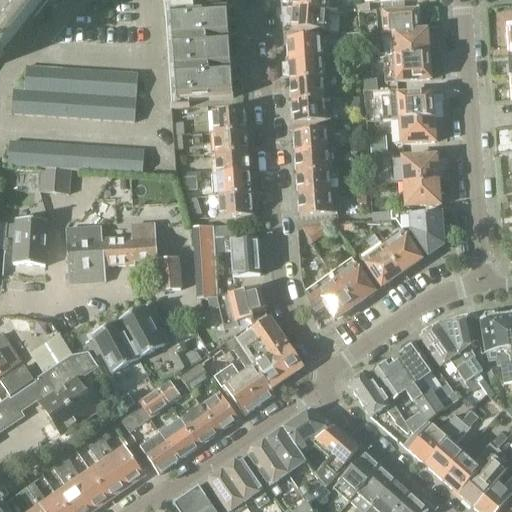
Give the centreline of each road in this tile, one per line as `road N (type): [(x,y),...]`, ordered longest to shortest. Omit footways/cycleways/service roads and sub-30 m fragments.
road 1 (residential): [(327,370),(281,291),(260,0)]
road 2 (residential): [(482,283),(464,0)]
road 3 (residential): [(132,511),(314,387)]
road 4 (residential): [(314,387),(447,511)]
road 5 (residential): [(482,283),(430,298),(327,370)]
